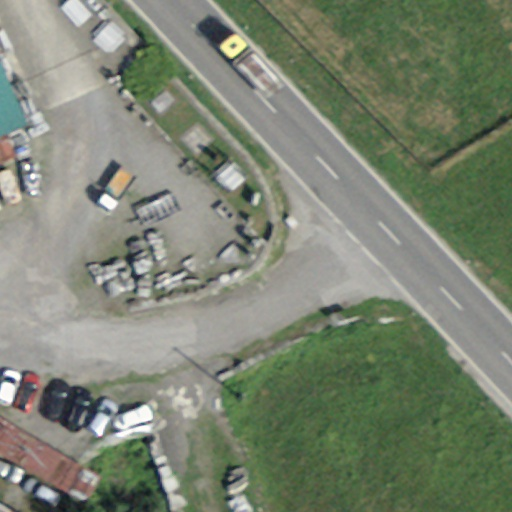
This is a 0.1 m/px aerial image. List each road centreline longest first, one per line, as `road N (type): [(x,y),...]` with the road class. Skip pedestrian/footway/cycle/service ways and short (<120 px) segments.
road 1 (secondary): [(511,364),(172,0)]
road 2 (track): [(0,351),(195,332),(302,283),(380,219)]
road 3 (unknown): [(56,349),(57,235),(82,150),(85,91),(37,0)]
